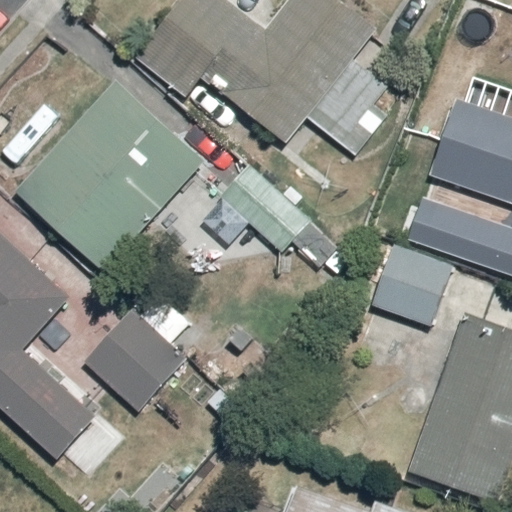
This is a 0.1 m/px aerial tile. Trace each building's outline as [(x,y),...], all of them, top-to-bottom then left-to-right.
[(227,0),(188,0),(140,59),(189,100),(203,82),(288,147),(380,31),(339,0),(291,0),(267,32),(227,0)] [(208,163),(119,82),(12,194),(108,275),(208,163)] [(511,118),(456,102),(430,179),(511,208),(511,118)] [(224,195),(286,249),(296,237),(331,267),(349,246),(252,162),(224,195)] [(72,300),(0,236),(0,410),(61,465),(97,419),(26,353),(72,300)] [(455,261),(397,242),(375,304),(434,324),(455,261)] [(190,353),(136,307),(89,362),(143,408),(190,353)] [(511,476),(511,332),(467,316),(411,476),(502,507),(511,476)] [(365,511),(300,489),(292,511),(365,511)]
